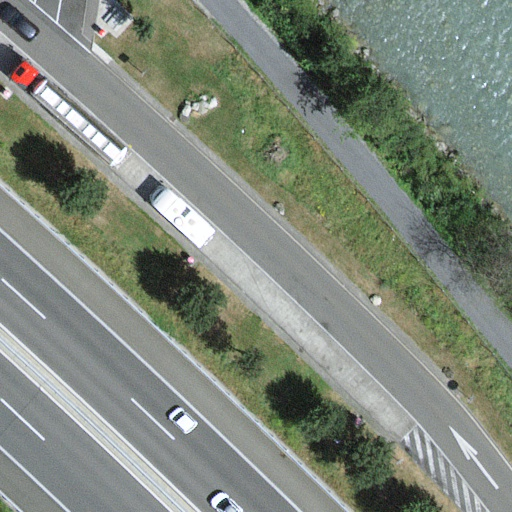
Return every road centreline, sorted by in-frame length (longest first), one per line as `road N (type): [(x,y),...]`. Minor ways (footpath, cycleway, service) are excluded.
road 1 (track): [(215,0),(297,85),(511,346)]
road 2 (motorway): [(252,511),(0,278)]
road 3 (motorway): [(0,403),(115,511)]
